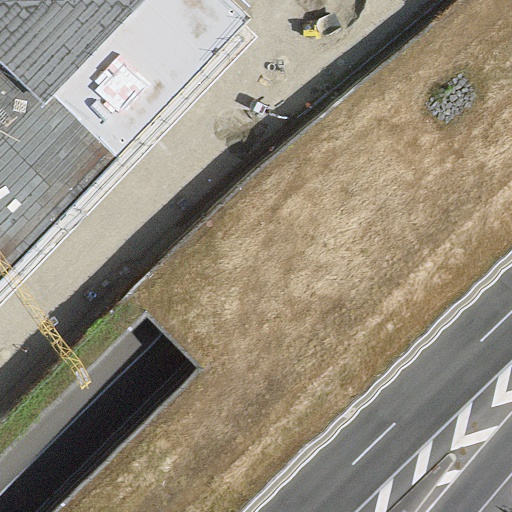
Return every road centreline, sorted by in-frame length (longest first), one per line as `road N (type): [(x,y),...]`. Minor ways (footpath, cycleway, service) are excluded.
road 1 (motorway): [(511,64),(176,351),(16,511)]
road 2 (motorway): [(511,164),(155,511)]
road 3 (motorway): [(307,511),(511,315)]
